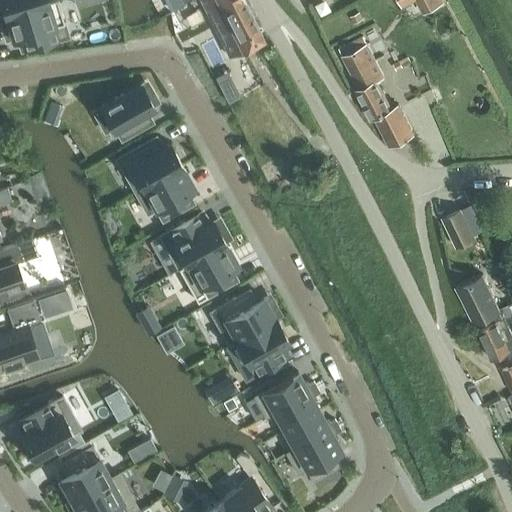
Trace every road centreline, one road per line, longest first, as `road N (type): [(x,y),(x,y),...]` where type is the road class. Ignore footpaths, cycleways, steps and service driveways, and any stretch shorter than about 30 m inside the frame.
road 1 (residential): [(353,511),(367,502),(380,467),(372,432),(173,69),(150,58)]
road 2 (unclassified): [(449,363),(267,8)]
road 3 (unclassified): [(413,179),(374,146),(267,8)]
road 4 (unclassified): [(449,363),(413,179)]
road 5 (residential): [(0,78),(150,58)]
road 6 (unclassified): [(511,499),(449,363)]
